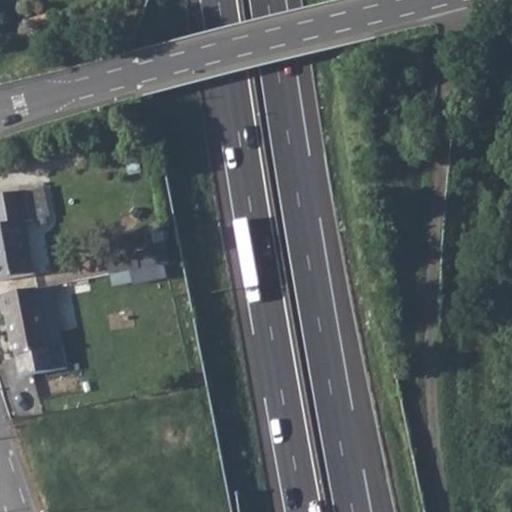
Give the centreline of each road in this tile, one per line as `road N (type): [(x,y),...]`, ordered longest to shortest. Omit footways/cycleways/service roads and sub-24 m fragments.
road 1 (motorway): [(353,511),(267,0)]
road 2 (motorway): [(218,0),(303,511)]
road 3 (residential): [(0,109),(449,0)]
